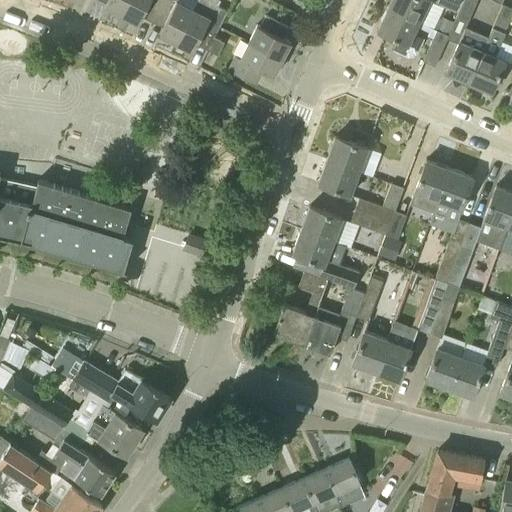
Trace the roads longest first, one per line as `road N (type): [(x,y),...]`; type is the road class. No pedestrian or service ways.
road 1 (residential): [(0,1),(295,131)]
road 2 (residential): [(511,446),(345,407),(236,372),(212,353)]
road 3 (residential): [(212,353),(295,131)]
road 4 (residential): [(0,283),(92,307),(212,353)]
road 5 (residential): [(511,145),(318,64)]
road 6 (residential): [(123,511),(166,461),(212,353)]
